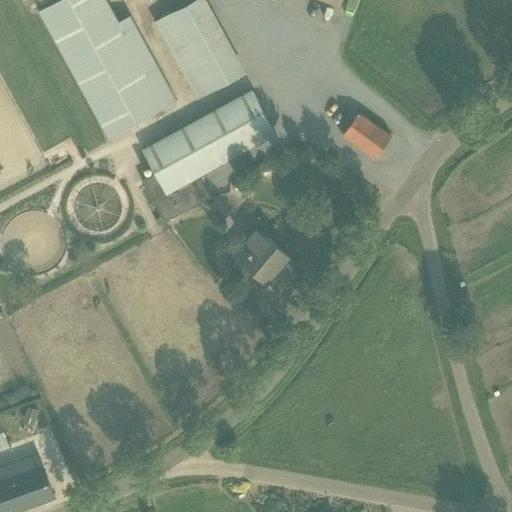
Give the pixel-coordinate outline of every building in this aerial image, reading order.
[(109,138),(176,101),(130,16),(119,22),(106,0),(58,0),(39,11),(109,138)] [(197,99),(243,74),(202,0),(193,0),(155,21),(197,99)] [(198,175),(276,133),(253,91),(142,151),(155,174),(142,181),(165,222),(210,197),(198,175)] [(344,135),(376,158),(391,136),(359,113),(344,135)] [(262,174),(272,169),(267,161),(258,166),(262,174)] [(265,282),(288,255),(256,228),(233,254),(237,258),(228,267),(228,272),(242,284),(247,284),(251,280),(256,274),(263,280),(265,282)] [(263,280),(256,274),(251,280),(255,284),(260,283),(263,280)] [(35,422),(36,422),(39,411),(27,408),(25,419),(35,422)] [(0,449),(10,445),(0,419),(0,449)] [(0,511),(11,511),(55,497),(43,465),(20,474),(15,463),(0,468),(0,511)]
